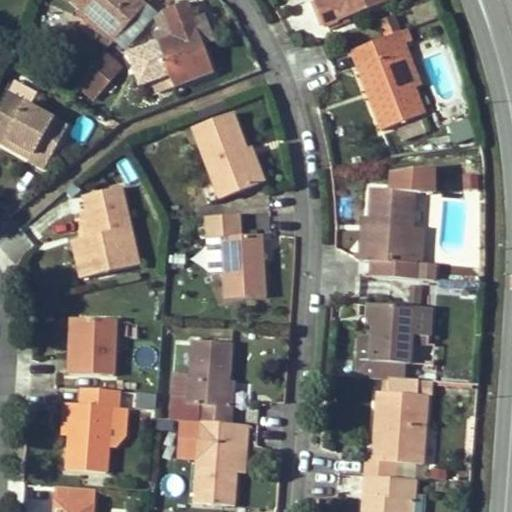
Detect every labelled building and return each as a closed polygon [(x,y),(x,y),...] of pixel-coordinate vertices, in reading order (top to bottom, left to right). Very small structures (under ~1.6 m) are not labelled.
[(69,0),(81,11),(102,29),(98,34),(111,46),(145,7),(136,0),(69,0)] [(312,0),(322,28),(329,25),(348,18),(389,2),(388,0),(312,0)] [(156,43),(173,88),(214,73),(203,45),(187,2),(163,11),(172,37),(156,43)] [(98,34),(102,29),(81,11),(77,15),(98,34)] [(387,38),(400,33),(394,17),(380,22),(387,38)] [(331,30),(350,23),(348,18),(329,25),(331,30)] [(400,53),(406,50),(400,33),(387,38),(350,52),(357,69),(364,67),(374,95),(368,97),(381,131),(424,115),(414,88),(400,53)] [(420,86),(406,50),(400,53),(414,88),(420,86)] [(113,74),(117,69),(103,56),(74,91),(90,104),(115,76),(113,74)] [(374,95),(364,67),(357,69),(368,97),(374,95)] [(39,90),(16,78),(0,107),(0,136),(32,154),(30,159),(28,161),(43,170),(68,127),(30,106),(39,90)] [(219,201),(258,186),(245,151),(232,115),(192,130),(210,178),(219,201)] [(452,145),(474,139),(470,119),(447,124),(452,145)] [(0,142),(30,159),(32,154),(0,136),(0,142)] [(252,149),(245,151),(258,186),(265,184),(252,149)] [(92,237),(84,239),(71,241),(80,279),(137,266),(121,189),(82,197),(86,215),(92,237)] [(436,266),(422,265),(409,264),(412,230),(415,193),(373,190),(370,218),(369,246),(360,245),(360,261),(370,262),(369,277),(435,281),(436,266)] [(86,215),(79,216),(84,239),(92,237),(86,215)] [(205,219),(207,242),(220,241),(224,300),(266,298),(263,235),(242,237),(241,217),(205,219)] [(360,245),(369,246),(370,218),(363,217),(360,245)] [(412,230),(409,264),(422,265),(425,231),(412,230)] [(367,305),(365,327),(373,327),(374,305),(367,305)] [(374,305),(373,327),(370,362),(410,365),(412,348),(412,338),(428,339),(430,309),(374,305)] [(115,321),(77,318),(74,356),(69,356),(69,358),(68,371),(68,374),(112,377),(115,321)] [(412,348),(428,349),(428,339),(412,338),(412,348)] [(200,422),(231,424),(233,410),(227,409),(228,381),(231,344),(191,341),(186,406),(201,407),(200,422)] [(227,409),(233,410),(235,382),(228,381),(227,409)] [(71,406),(69,436),(66,471),(105,473),(110,408),(117,409),(119,393),(81,390),(80,406),(71,406)] [(131,407),(155,409),(156,395),(133,393),(131,407)] [(427,396),(378,393),(374,441),(381,442),(380,463),(372,463),(367,462),(365,477),(393,479),(395,464),(421,466),(427,396)] [(63,435),(69,436),(71,406),(64,405),(63,435)] [(238,448),(245,448),(247,426),(231,424),(200,422),(194,504),(235,507),(237,474),(238,448)] [(380,463),(381,442),(374,441),(372,463),(380,463)] [(237,474),(244,474),(245,448),(238,448),(237,474)] [(405,511),(406,501),(413,502),(415,481),(393,479),(365,477),(363,497),(370,498),(368,511),(405,511)] [(412,511),(413,502),(406,501),(405,511),(412,511)]
